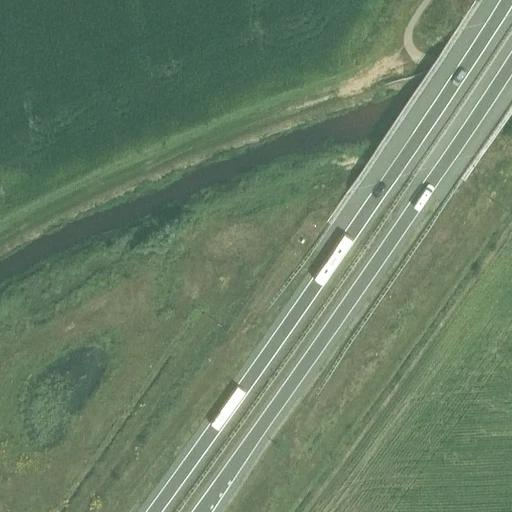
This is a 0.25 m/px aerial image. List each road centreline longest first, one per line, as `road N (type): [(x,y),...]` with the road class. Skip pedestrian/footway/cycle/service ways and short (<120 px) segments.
road 1 (trunk): [(508,0),(154,511)]
road 2 (trunk): [(201,511),(511,63)]
road 3 (track): [(0,233),(171,151),(362,79),(410,49)]
